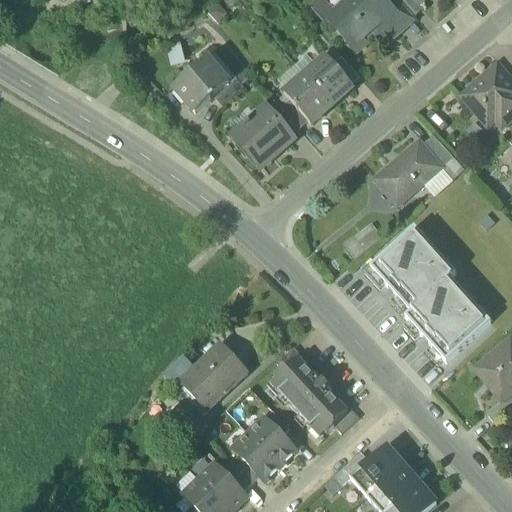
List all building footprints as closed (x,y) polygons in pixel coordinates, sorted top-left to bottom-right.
[(386,9),(378,0),(329,0),(317,11),(353,52),(383,26),(377,18),(386,9)] [(419,9),(411,0),(396,0),(396,1),(413,21),(414,21),(424,12),(420,8),(419,9)] [(411,0),(419,9),(420,8),(428,0),(411,0)] [(413,21),(396,1),(386,9),(377,18),(383,26),(394,38),(413,21)] [(360,81),(341,60),(332,68),(350,90),(360,81)] [(326,62),(305,80),(331,109),(352,91),(350,90),(332,68),(326,62)] [(207,64),(174,93),(195,118),(214,101),(229,89),(207,64)] [(511,84),(497,67),(460,99),(471,111),(490,113),(495,119),(493,121),(501,131),(511,121),(511,84)] [(305,80),(285,98),(290,104),(308,124),(310,127),(331,109),(305,80)] [(229,89),(214,101),(222,110),(243,92),(235,83),(229,89)] [(308,124),(290,104),(281,112),(296,130),(298,132),(308,124)] [(281,112),(278,109),(269,116),(287,138),(296,130),(281,112)] [(265,112),(249,127),(247,125),(243,129),(248,133),(238,141),(235,138),(234,139),(261,171),(283,152),(280,149),(289,141),(287,138),(269,116),(265,112)] [(453,161),(433,139),(421,149),(441,172),(453,161)] [(419,146),(374,183),(396,209),(441,172),(421,149),(419,146)] [(352,238),(342,246),(353,261),(363,253),(364,254),(382,240),(371,226),(353,239),(352,238)] [(370,271),(411,316),(450,281),(455,277),(415,231),(370,271)] [(490,326),(450,281),(411,316),(406,321),(445,366),(490,326)] [(511,346),(510,344),(475,373),(501,405),(511,396),(511,346)] [(194,372),(179,386),(180,388),(206,415),(247,376),(220,347),(194,372)] [(294,351),(276,367),(283,374),(284,376),(298,363),(302,359),(294,351)] [(185,362),(167,381),(176,392),(180,388),(179,386),(194,372),(185,362)] [(347,415),(326,393),(329,391),(321,383),(319,385),(298,363),(284,376),(283,374),(275,382),(276,383),(273,386),(281,395),(278,398),(311,433),(313,430),(322,439),(325,436),(326,437),(334,430),(333,428),(347,415)] [(511,396),(501,405),(486,416),(494,426),(511,411),(511,396)] [(347,415),(333,428),(334,430),(341,437),(359,421),(351,412),(347,415)] [(289,432),(273,415),(264,423),(281,440),(289,432)] [(264,423),(248,438),(280,471),(296,456),(281,440),(264,423)] [(280,471),(248,438),(232,453),(242,463),(259,480),(264,486),(280,471)] [(369,465),(350,482),(367,501),(404,469),(387,450),(369,465)] [(350,482),(369,465),(361,456),(334,480),(342,489),(350,482)] [(259,480),(242,463),(234,472),(250,489),(259,480)] [(225,480),(214,469),(198,484),(225,511),(235,511),(246,502),(242,497),(225,480)] [(404,469),(367,501),(376,511),(391,511),(420,487),(404,469)] [(234,472),(225,480),(242,497),(250,489),(234,472)] [(225,511),(198,484),(183,499),(193,509),(195,511),(225,511)] [(420,487),(391,511),(429,511),(436,506),(420,487)]
